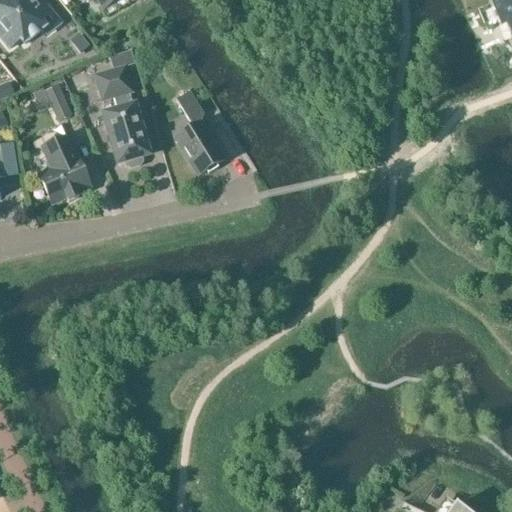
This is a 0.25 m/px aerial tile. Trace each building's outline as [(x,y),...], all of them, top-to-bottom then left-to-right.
[(25,46),(43,32),(46,36),(59,26),(37,0),(1,0),(0,1),(0,39),(9,51),(21,42),(25,46)] [(95,0),(103,12),(121,0),(95,0)] [(511,0),(498,6),(511,39),(511,0)] [(131,54),(109,60),(113,73),(135,67),(131,54)] [(128,93),(122,73),(97,81),(103,101),(112,98),(117,115),(105,119),(118,166),(125,164),(126,168),(130,171),(139,169),(142,164),(141,160),(147,158),(133,111),(128,93)] [(44,94),(58,124),(71,118),(58,88),(44,94)] [(193,130),(176,141),(199,178),(206,174),(208,176),(217,171),(216,168),(223,163),(200,126),(204,117),(189,94),(176,103),(193,130)] [(52,173),(38,179),(52,208),(90,191),(77,161),(75,162),(65,140),(42,151),(52,173)]
